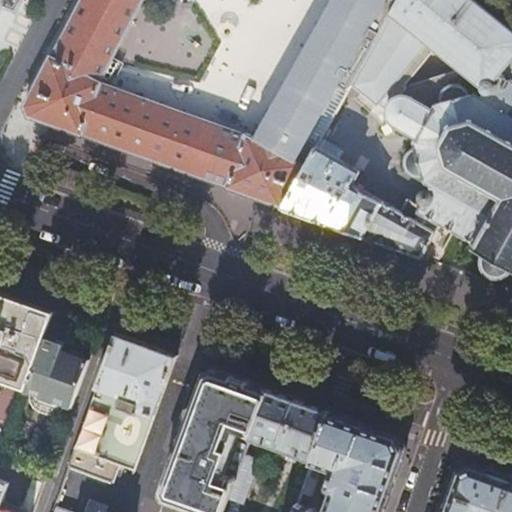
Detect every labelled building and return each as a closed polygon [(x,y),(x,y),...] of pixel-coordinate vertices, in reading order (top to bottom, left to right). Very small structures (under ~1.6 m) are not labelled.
[(284,207),(318,146),(354,82),(399,0),(333,0),(257,135),(249,131),(246,132),(178,108),(103,83),(145,0),(82,0),(54,55),(52,54),(26,105),(30,115),(85,136),(86,135),(227,186),(227,187),(284,207)] [(490,78),(493,78),(497,70),(511,77),(511,26),(479,0),(399,0),(354,82),(385,109),(386,108),(389,108),(389,105),(390,102),(391,99),(395,96),(393,93),(396,91),(398,94),(401,93),(406,93),(410,95),(411,92),(414,95),(413,97),(433,108),(435,107),(431,103),(435,99),(438,103),(440,102),(440,98),(440,93),(442,88),(441,87),(444,84),(446,85),(450,83),(455,82),(458,82),(459,81),(463,82),(462,83),(466,86),(469,90),(470,94),(474,93),(475,89),(479,89),(478,93),(482,95),(486,91),(483,89),(482,85),(483,82),(486,79),(490,78)] [(511,77),(497,70),(493,78),(490,78),(486,79),(483,82),(482,85),(483,89),(486,91),(482,95),(478,93),(479,89),(475,89),(474,93),(470,94),(469,90),(466,86),(462,83),(463,82),(459,81),(458,82),(455,82),(450,83),(446,85),(444,84),(441,87),(442,88),(440,93),(440,98),(440,102),(438,103),(435,99),(431,103),(435,107),(433,108),(413,97),(414,95),(411,92),(410,95),(406,93),(401,93),(398,94),(396,91),(393,93),(395,96),(391,99),(390,102),(389,105),(389,108),(386,108),(385,109),(385,112),(389,112),(389,115),(392,120),(395,122),(394,124),(398,126),(399,124),(418,135),(418,137),(413,136),(412,142),(417,142),(417,145),(413,146),(409,149),(406,153),(404,153),(404,157),(405,158),(406,162),(408,168),(410,170),(409,171),(412,174),(413,173),(417,174),(421,175),(425,174),(427,178),(423,181),(426,184),(429,181),(433,184),(431,189),(428,188),(424,189),(422,192),(421,196),(422,199),(424,202),(422,205),(419,210),(437,221),(440,227),(442,224),(455,230),(459,233),(457,235),(462,238),(463,236),(474,242),(473,244),(477,247),(475,250),(479,252),(480,249),(484,251),(484,252),(485,253),(484,256),(483,259),(483,262),(484,266),(482,267),(483,270),(485,269),(488,272),(491,275),(495,276),(499,276),(499,279),(502,279),(503,276),(509,273),(511,271),(511,269),(511,77)] [(354,183),(361,170),(340,158),(344,151),(328,143),(324,149),(318,146),(284,207),(330,224),(354,183)] [(423,256),(440,227),(437,221),(419,210),(422,205),(409,197),(401,210),(354,183),(330,224),(423,256)] [(55,312),(0,291),(0,374),(29,385),(55,312)] [(69,317),(55,312),(29,385),(23,401),(32,404),(35,395),(38,396),(38,399),(38,400),(38,403),(39,406),(42,407),(45,409),(48,410),(51,410),(54,410),(57,410),(61,408),(64,406),(66,404),(67,403),(73,405),(90,358),(74,352),(76,345),(67,341),(68,339),(68,337),(68,334),(68,331),(67,328),(66,327),(69,317)] [(178,356),(118,334),(71,465),(113,481),(120,464),(136,469),(178,356)] [(244,379),(210,367),(207,375),(199,372),(172,446),(179,449),(165,489),(170,498),(207,511),(224,511),(230,497),(237,478),(219,471),(236,428),(253,435),(270,388),(244,379)] [(331,410),(270,388),(253,435),(252,438),(314,460),(331,410)] [(373,425),(331,410),(314,460),(313,462),(333,470),(329,482),(330,485),(331,487),(332,489),(333,490),(334,490),(326,511),(300,502),(296,511),(384,511),(406,448),(401,435),(373,425)] [(237,478),(230,497),(244,502),(258,464),(257,458),(246,454),(237,478)] [(464,469),(448,511),(511,511),(511,474),(477,462),(464,469)] [(319,476),(310,473),(303,493),(312,496),(319,476)] [(0,511),(17,511),(0,505),(0,500),(5,502),(11,482),(0,477),(0,511)] [(25,509),(33,511),(34,511),(45,483),(36,479),(25,509)] [(103,511),(82,511),(57,503),(54,511),(111,511),(104,509),(103,511)]
